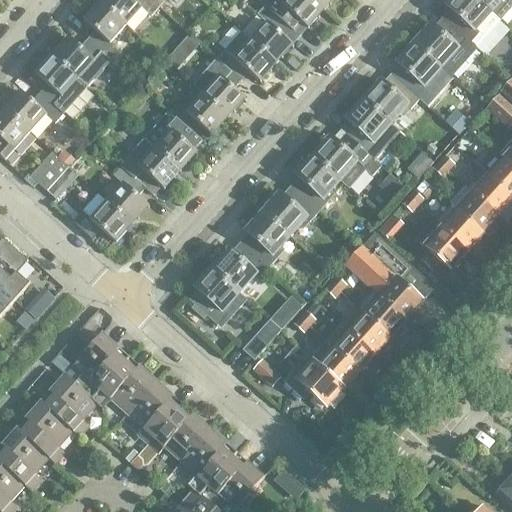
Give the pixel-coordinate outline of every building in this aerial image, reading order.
[(103,0),(100,4),(126,28),(142,11),(151,19),(160,10),(148,0),(103,0)] [(168,0),(148,0),(160,10),(168,0)] [(273,0),(272,0),(265,9),(288,30),(296,21),(308,32),(324,14),(308,0),(288,0),(282,7),(273,0)] [(336,0),(308,0),(324,14),(336,0)] [(501,22),(476,0),(454,0),(447,8),(455,15),(447,24),(471,46),(471,45),(476,50),(500,22),(501,22)] [(511,0),(476,0),(501,22),(511,9),(511,0)] [(126,28),(100,4),(83,23),(88,27),(80,35),(112,63),(119,55),(110,47),(126,28)] [(288,30),(265,9),(258,17),(267,25),(251,42),(241,34),(240,35),(276,67),(293,49),(281,38),(288,30)] [(471,46),(447,24),(439,34),(431,26),(414,45),(442,70),(458,52),(462,56),(471,46)] [(68,41),(52,58),(78,82),(87,90),(112,63),(80,35),(71,44),(68,41)] [(276,67),(240,35),(224,53),(216,62),(240,83),(248,74),(260,85),(276,67)] [(442,70),(414,45),(397,64),(405,72),(397,81),(420,102),(429,92),(426,89),(442,70)] [(52,58),(36,77),(47,86),(39,95),(63,116),(71,108),(69,106),(83,89),(77,84),(78,82),(52,58)] [(233,92),(240,83),(216,62),(192,89),(202,97),(228,121),(245,103),(233,92)] [(420,102),(397,81),(389,90),(380,82),(363,101),(392,127),(408,109),(411,112),(420,102)] [(511,83),(501,95),(511,104),(511,83)] [(20,94),(4,112),(31,135),(46,118),(55,126),(63,116),(39,95),(31,104),(20,94)] [(177,107),(169,116),(192,137),(200,128),(212,139),(228,121),(202,97),(186,115),(177,107)] [(511,109),(499,98),(486,111),(511,134),(511,138),(498,154),(501,156),(500,157),(511,168),(511,109)] [(392,127),(363,101),(346,120),(354,128),(346,137),(382,169),(382,168),(375,163),(400,134),(392,127)] [(31,135),(4,112),(0,116),(0,158),(6,164),(31,135)] [(185,145),(192,137),(169,116),(145,143),(180,175),(197,156),(185,145)] [(480,139),(469,130),(462,138),(473,147),(480,139)] [(382,169),(346,137),(338,146),(330,139),(313,158),(341,183),(340,184),(347,190),(364,172),(372,179),(382,169)] [(164,192),(180,175),(145,143),(121,170),(144,191),(152,182),(164,192)] [(511,168),(500,157),(499,158),(495,154),(480,170),(490,179),(490,180),(511,200),(511,168)] [(341,183),(313,158),(296,177),(304,184),(296,193),(319,214),(328,204),(325,201),(340,184),(341,183)] [(455,167),(445,158),(438,165),(449,174),(455,167)] [(57,203),(78,179),(59,162),(38,186),(57,203)] [(449,174),(438,165),(433,171),(443,180),(449,174)] [(144,191),(121,170),(113,178),(122,186),(105,204),(132,228),(149,209),(137,199),(144,191)] [(511,200),(490,180),(474,197),(465,189),(464,189),(499,220),(511,205),(511,200)] [(426,201),(434,192),(424,183),(416,192),(426,201)] [(499,220),(464,189),(449,206),(459,214),(458,215),(483,238),(499,220)] [(414,192),(409,197),(402,206),(412,216),(424,202),(414,192)] [(319,214),(296,193),(287,202),(279,195),(262,214),(290,239),(307,221),(310,224),(319,214)] [(116,246),(132,228),(105,204),(90,222),(116,246)] [(483,238),(458,215),(450,209),(434,226),(467,256),(483,238)] [(290,239),(262,214),(245,233),(253,240),(245,249),(269,270),(278,260),(274,257),(290,239)] [(467,256),(434,226),(432,224),(416,243),(451,274),(467,256)] [(423,305),(435,290),(413,272),(375,237),(346,269),(356,278),(377,298),(406,323),(423,305)] [(4,239),(0,243),(0,288),(15,303),(30,285),(29,284),(28,285),(17,275),(28,262),(4,241),(5,240),(4,239)] [(269,270),(245,249),(237,258),(229,251),(211,270),(240,295),(256,277),(260,280),(269,270)] [(346,269),(337,279),(337,278),(330,286),(340,296),(347,288),(346,287),(349,284),(349,285),(356,278),(346,269)] [(240,295),(211,270),(194,289),(203,296),(194,306),(218,327),(227,317),(223,313),(240,295)] [(340,296),(330,286),(325,293),(335,302),(340,296)] [(0,319),(15,303),(0,288),(0,319)] [(332,319),(339,311),(322,296),(316,303),(332,319)] [(406,323),(377,298),(362,315),(391,341),(406,323)] [(37,319),(45,311),(39,305),(31,314),(37,319)] [(97,340),(114,319),(103,311),(86,331),(97,340)] [(391,341),(362,315),(357,311),(342,329),(375,358),(391,341)] [(316,322),(306,313),(299,321),(309,330),(316,322)] [(26,332),(33,323),(28,318),(20,326),(26,332)] [(309,330),(299,321),(293,327),(304,336),(309,330)] [(245,352),(254,360),(256,362),(282,333),(271,324),(245,352)] [(359,376),(375,358),(342,329),(326,346),(359,376)] [(73,369),(83,378),(100,393),(130,361),(103,336),(73,369)] [(343,393),(359,376),(326,346),(311,362),(307,358),(306,360),(343,393)] [(327,412),(343,393),(306,360),(289,378),(327,412)] [(130,361),(100,393),(109,401),(127,418),(157,385),(130,361)] [(253,373),(272,390),(281,380),(263,363),(253,373)] [(66,377),(41,405),(80,440),(89,430),(82,424),(98,406),(102,410),(109,401),(100,393),(83,378),(76,386),(66,377)] [(157,385),(127,418),(143,432),(137,438),(148,448),(183,409),(157,385)] [(80,440),(41,405),(17,431),(56,466),(57,466),(82,487),(90,478),(59,450),(73,434),(80,440)] [(183,409),(148,448),(158,457),(164,451),(181,466),(210,433),(183,409)] [(56,466),(17,431),(0,450),(0,463),(32,493),(41,483),(35,477),(49,461),(56,467),(56,466)] [(210,433),(181,466),(197,481),(189,490),(193,493),(199,499),(237,457),(210,433)] [(237,457),(199,499),(214,511),(218,511),(225,505),(232,511),(236,511),(264,481),(237,457)] [(32,493),(0,463),(0,511),(16,511),(18,510),(11,504),(25,488),(31,494),(32,493)] [(511,481),(511,480),(497,496),(511,509),(511,481)] [(171,505),(165,511),(214,511),(199,499),(193,493),(178,511),(171,505)]
